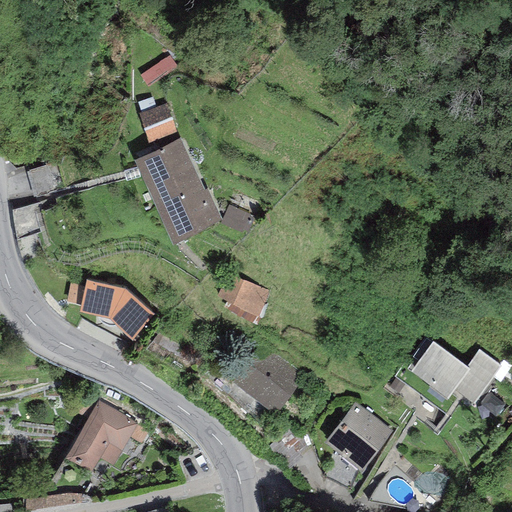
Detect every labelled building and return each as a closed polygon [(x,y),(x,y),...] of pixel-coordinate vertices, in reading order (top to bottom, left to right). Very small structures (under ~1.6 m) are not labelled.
[(176,65),(169,56),(140,77),(147,86),(176,65)] [(168,100),(139,109),(148,139),(177,130),(168,100)] [(181,133),(135,151),(173,234),(221,215),(208,184),(205,185),(181,133)] [(29,167),(35,193),(63,186),(57,161),(29,167)] [(250,213),(228,203),(220,221),(241,231),(243,227),(248,229),(253,217),(249,215),(250,213)] [(268,290),(228,270),(217,292),(227,297),(223,305),(253,319),(268,290)] [(84,282),(80,298),(80,301),(109,308),(132,329),(154,307),(125,280),(86,271),(84,282)] [(80,298),(84,282),(70,281),(67,297),(80,298)] [(468,360),(432,333),(408,366),(444,395),(455,383),(473,397),(500,363),(479,346),(468,360)] [(301,376),(259,343),(233,376),(275,408),(301,376)] [(139,420),(97,397),(65,449),(92,466),(100,452),(114,460),(139,420)] [(355,398),(325,435),(361,464),(391,427),(355,398)]
